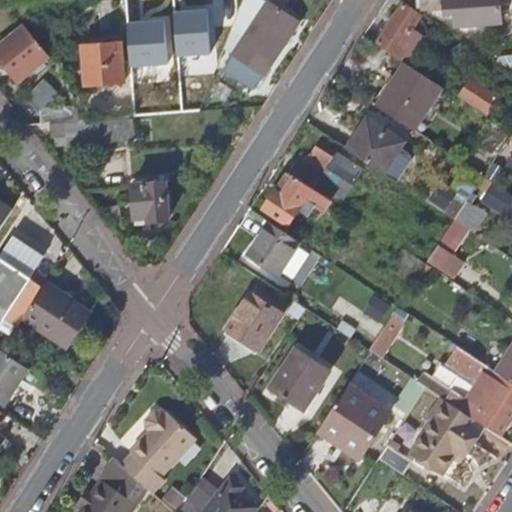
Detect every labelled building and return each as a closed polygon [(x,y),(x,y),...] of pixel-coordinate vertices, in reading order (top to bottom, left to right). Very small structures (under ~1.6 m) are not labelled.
[(250,30),(237,21),(226,48),(266,74),(299,21),(266,0),(262,0),(253,15),(257,18),(250,30)] [(422,0),(423,7),(431,6),(432,12),(457,11),(458,24),(504,21),(502,0),(422,0)] [(422,14),(406,3),(379,41),(396,52),(394,54),(407,62),(424,38),(411,29),(422,14)] [(0,45),(0,56),(20,79),(48,54),(23,26),(0,45)] [(89,85),(127,82),(125,44),(87,46),(89,85)] [(394,88),(381,105),(416,129),(444,87),(407,62),(392,84),(394,88)] [(486,112),(494,100),(469,83),(460,96),(486,112)] [(80,134),(80,119),(53,121),(54,135),(80,134)] [(370,119),(350,148),(385,171),(404,141),(370,119)] [(93,123),(93,132),(115,132),(115,140),(136,139),(135,120),(93,123)] [(365,169),(339,152),(319,183),(344,201),(365,169)] [(312,189),(289,173),(266,208),(290,224),(300,209),(310,214),(317,202),(308,196),(312,189)] [(134,184),(136,217),(150,216),(150,222),(169,222),(167,182),(134,184)] [(441,182),(432,203),(460,215),(469,194),(441,182)] [(0,229),(14,208),(0,198),(0,229)] [(150,225),(150,222),(150,216),(136,217),(137,226),(150,225)] [(456,218),(446,233),(459,241),(468,227),(456,218)] [(280,274),(302,242),(272,222),(250,254),(280,274)] [(446,233),(439,244),(451,252),(459,241),(446,233)] [(28,280),(45,256),(14,235),(0,256),(0,317),(3,319),(17,328),(18,326),(25,316),(43,289),(28,280)] [(439,244),(428,260),(454,277),(465,261),(451,252),(439,244)] [(90,312),(47,282),(43,289),(25,316),(52,334),(68,344),(90,312)] [(285,312),(254,293),(232,327),(264,347),(285,312)] [(372,333),(391,304),(376,295),(365,311),(351,302),(343,314),(372,333)] [(391,311),(372,348),(387,356),(406,319),(391,311)] [(25,316),(18,326),(45,344),(52,334),(25,316)] [(0,347),(0,406),(1,407),(28,365),(3,349),(0,347)] [(511,349),(497,371),(511,380),(511,349)] [(332,369),(298,350),(274,387),(308,409),(332,369)] [(429,372),(421,383),(428,387),(438,394),(443,398),(445,399),(458,407),(485,425),(501,436),(511,418),(511,380),(497,371),(482,360),(474,373),(484,380),(469,401),(460,396),(462,393),(429,372)] [(351,385),(321,431),(347,448),(345,452),(359,462),(392,411),(351,385)] [(445,399),(443,398),(431,417),(435,420),(413,453),(444,473),(456,454),(454,453),(465,437),(473,442),(485,425),(458,407),(445,399)] [(0,447),(1,445),(7,436),(5,434),(0,430),(0,424),(9,412),(1,407),(0,406),(0,447)] [(136,453),(125,464),(150,487),(157,493),(168,480),(164,477),(199,439),(170,412),(169,413),(165,410),(158,410),(148,421),(149,428),(152,431),(134,451),(136,453)] [(415,461),(390,445),(381,459),(406,475),(415,461)] [(119,459),(82,511),(132,511),(150,487),(125,464),(119,459)] [(371,511),(373,511),(380,503),(384,496),(392,483),(373,471),(370,476),(361,489),(368,493),(361,505),(371,511)] [(221,492),(201,479),(200,481),(186,502),(200,511),(252,511),(256,507),(236,494),(241,487),(229,480),(221,492)] [(390,500),(384,496),(380,503),(386,507),(390,500)]
